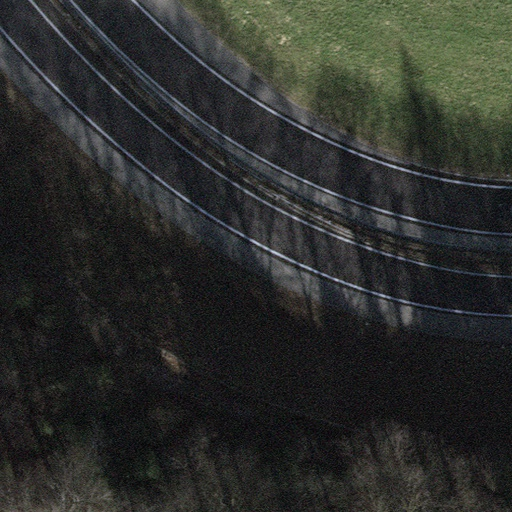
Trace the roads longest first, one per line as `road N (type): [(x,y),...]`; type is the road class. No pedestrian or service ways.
road 1 (motorway): [(0,4),(118,130),(251,224),(402,285),(511,301)]
road 2 (motorway): [(511,215),(395,194),(289,148),(183,71),(110,0)]
